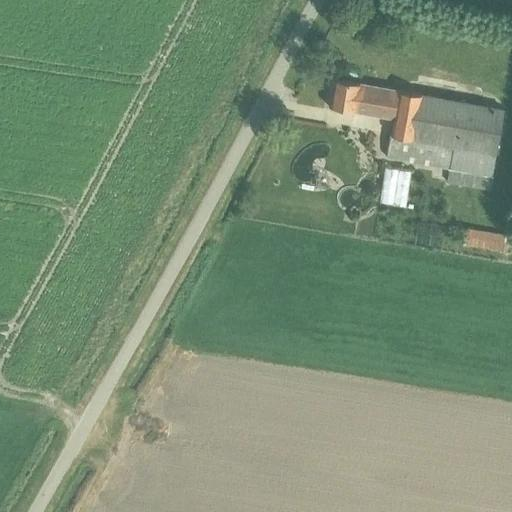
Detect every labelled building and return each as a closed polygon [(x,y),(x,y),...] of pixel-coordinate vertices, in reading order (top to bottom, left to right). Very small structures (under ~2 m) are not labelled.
[(505,109),(462,101),(332,78),(327,105),(393,118),(386,157),(450,169),(447,184),(490,191),(505,109)] [(303,184),(322,185),(323,161),(305,160),(303,184)] [(385,166),(380,202),(404,205),(409,169),(385,166)] [(511,202),(507,202),(503,225),(511,226),(511,202)] [(469,249),(495,251),(497,221),(471,219),(469,249)]
